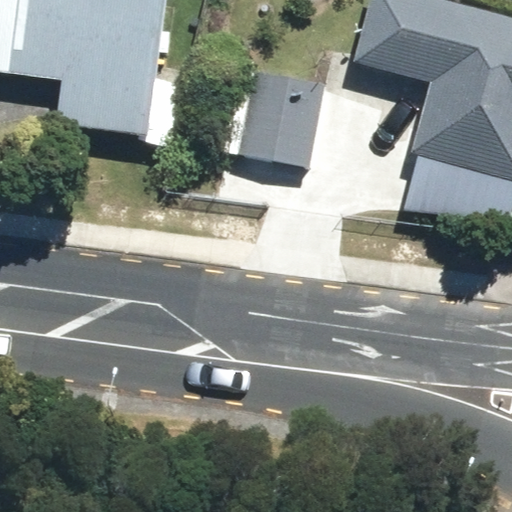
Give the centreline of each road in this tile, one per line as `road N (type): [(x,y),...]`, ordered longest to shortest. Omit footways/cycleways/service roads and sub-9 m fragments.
road 1 (tertiary): [(363,377),(0,319)]
road 2 (tertiary): [(511,444),(363,377)]
road 3 (tertiary): [(363,377),(511,353)]
